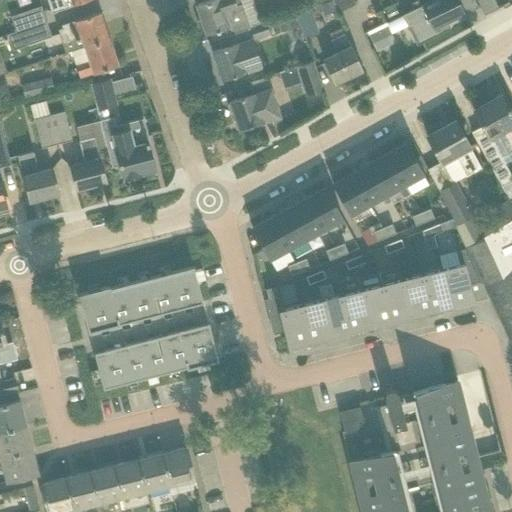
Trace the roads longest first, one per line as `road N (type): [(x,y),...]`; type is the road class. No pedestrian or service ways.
road 1 (residential): [(212,403),(62,440),(17,256)]
road 2 (unclassified): [(212,208),(511,41)]
road 3 (residential): [(511,432),(497,377),(475,342),(442,343),(264,390)]
road 4 (residential): [(136,0),(212,208)]
road 5 (unclassified): [(17,256),(212,208)]
road 6 (residential): [(264,390),(225,230),(212,208)]
